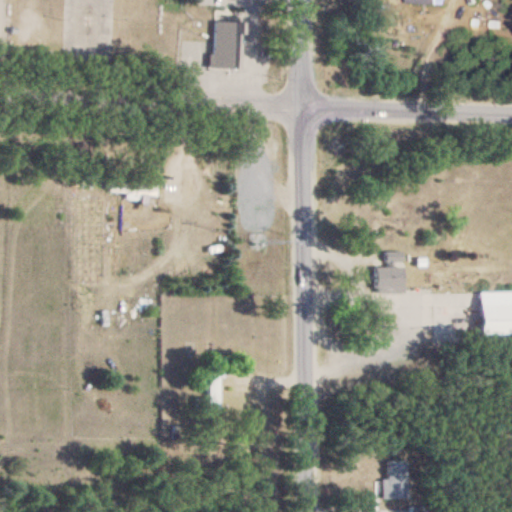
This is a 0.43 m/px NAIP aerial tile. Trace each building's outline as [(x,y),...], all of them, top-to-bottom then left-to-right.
[(239,23),(209,22),(208,70),(237,71),(239,23)] [(141,194),(154,195),(155,185),(107,181),(106,197),(140,200),(141,194)] [(398,265),(398,252),(381,252),(381,265),(398,265)] [(398,289),(398,267),(370,267),(370,289),(398,289)] [(511,293),(430,294),(430,348),(477,348),(477,336),(511,335),(511,293)] [(217,366),(203,366),(203,410),(217,410),(217,366)] [(402,500),(402,461),(381,461),(381,479),(378,479),(378,500),(402,500)]
